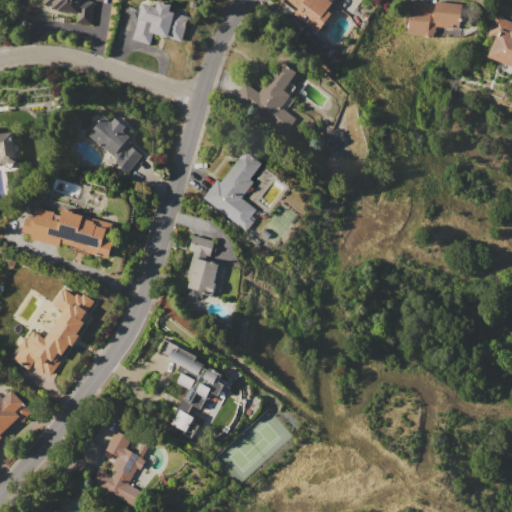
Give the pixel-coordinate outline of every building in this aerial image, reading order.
[(33,0),(80,0),(94,1),(92,23),(76,22),(77,12),(52,10),(52,6),(43,5),(44,2),(33,1),(33,0)] [(142,2),(156,7),(158,0),(173,4),(171,11),(189,17),(181,42),(153,33),(149,44),(131,39),(142,2)] [(333,0),(328,7),(333,11),(317,33),(292,14),(297,7),(288,0),(333,0)] [(411,3),(435,5),(436,1),(462,4),(460,29),(435,26),(434,36),(408,34),(411,3)] [(496,16),(511,22),(511,67),(487,57),(495,37),(489,34),(496,16)] [(286,134),(234,95),(244,81),(258,92),(282,60),(298,71),(290,82),(295,86),(288,96),(293,99),(286,110),(297,118),(286,134)] [(89,135),(105,115),(112,122),(116,118),(126,127),(123,130),(130,136),(126,141),(142,154),(122,179),(109,168),(117,158),(89,135)] [(0,132),(13,132),(16,162),(0,164),(0,132)] [(202,197),(217,179),(220,181),(246,150),(262,163),(250,178),(254,182),(241,197),(256,210),(250,218),(254,221),(245,232),(202,197)] [(21,232),(26,217),(32,219),(33,214),(32,214),(35,205),(43,207),(42,209),(54,212),(53,213),(61,215),(63,207),(73,210),(73,212),(113,223),(108,240),(113,241),(108,261),(86,255),(87,250),(60,242),(59,247),(30,239),(31,234),(21,232)] [(193,234),(214,240),(210,256),(207,255),(205,260),(218,263),(213,282),(215,283),(212,294),(203,292),(201,298),(197,297),(196,300),(186,297),(189,287),(187,287),(190,278),(187,277),(194,251),(189,250),(193,234)] [(12,360),(20,348),(19,347),(25,338),(27,339),(34,330),(45,338),(64,312),(54,305),(56,303),(54,301),(62,290),(63,291),(65,289),(75,296),(78,293),(82,296),(84,293),(94,301),(87,311),(90,313),(87,316),(85,314),(81,320),(85,322),(77,333),(80,335),(73,345),(70,344),(62,355),(61,354),(57,359),(60,362),(50,376),(44,372),(42,374),(31,366),(28,371),(12,360)] [(175,345),(196,357),(194,359),(204,364),(203,367),(207,369),(209,367),(221,373),(218,378),(226,382),(225,385),(230,387),(225,396),(223,395),(218,404),(206,398),(200,409),(192,404),(188,413),(194,416),(191,421),(198,425),(190,439),(182,435),(184,430),(172,424),(174,420),(172,419),(188,388),(177,382),(183,373),(196,380),(199,374),(168,358),(175,345)] [(0,395),(2,398),(11,390),(32,412),(22,422),(19,418),(1,435),(3,437),(0,439),(0,395)] [(115,430),(147,446),(142,457),(143,457),(142,459),(145,460),(140,470),(137,468),(129,484),(143,491),(136,506),(106,492),(107,490),(93,483),(100,469),(111,474),(115,466),(113,465),(117,457),(105,451),(115,430)] [(59,510),(58,511),(28,511),(29,504),(41,504),(41,502),(52,502),(52,509),(59,510)]
